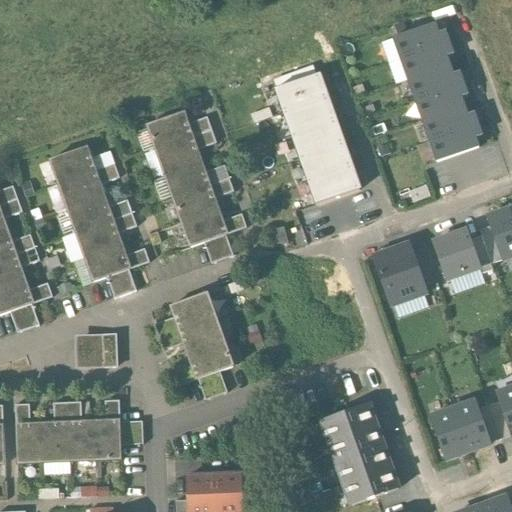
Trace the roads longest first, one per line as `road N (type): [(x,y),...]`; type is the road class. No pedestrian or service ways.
road 1 (residential): [(511,472),(444,496),(428,490),(380,352)]
road 2 (residential): [(391,228),(343,92)]
road 3 (residential): [(0,354),(126,310)]
road 4 (residential): [(511,185),(391,228)]
road 5 (residential): [(126,310),(153,386),(156,432)]
road 6 (residential): [(156,432),(275,390)]
road 7 (residential): [(511,166),(470,48)]
